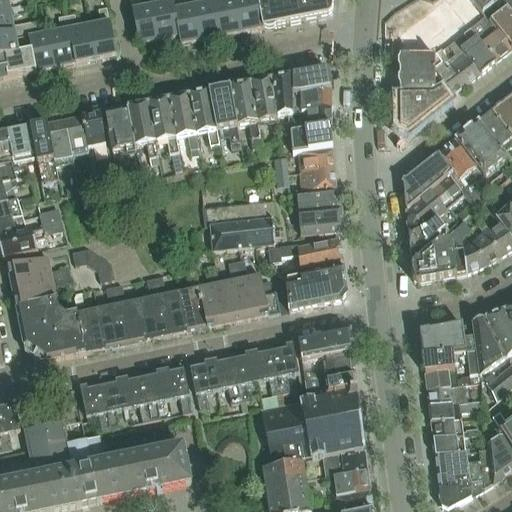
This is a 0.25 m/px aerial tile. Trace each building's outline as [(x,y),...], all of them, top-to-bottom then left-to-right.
[(0,0),(0,20),(11,19),(8,7),(22,4),(21,0),(0,0)] [(139,49),(159,45),(152,10),(140,12),(138,0),(129,0),(132,14),(139,49)] [(159,45),(179,41),(180,41),(172,0),(171,0),(163,0),(164,8),(152,10),(159,45)] [(180,49),(201,45),(194,10),(182,12),(179,0),(171,0),(172,0),(180,41),(179,41),(180,49)] [(204,0),(206,8),(194,10),(201,45),(221,41),(212,0),(204,0)] [(212,0),(221,41),(241,37),(234,2),(222,4),(221,0),(212,0)] [(261,33),(254,0),(244,0),(234,2),(241,37),(261,33)] [(254,0),(261,33),(298,26),(293,1),(281,3),(280,0),(254,0)] [(292,0),(293,1),(298,26),(327,21),(332,16),(333,0),(292,0)] [(442,56),(445,54),(470,34),(471,34),(487,22),(486,21),(469,0),(446,0),(419,21),(399,37),(399,62),(434,61),(437,61),(435,59),(441,54),(442,56)] [(469,0),(486,21),(505,7),(502,3),(499,0),(469,0)] [(511,14),(511,13),(510,14),(508,10),(490,25),(493,28),(492,28),(511,52),(511,14)] [(96,65),(116,61),(110,26),(109,26),(106,12),(98,14),(101,28),(89,30),(96,65)] [(0,47),(29,42),(37,40),(34,26),(13,31),(11,19),(0,20),(0,47)] [(76,69),(96,65),(89,30),(77,32),(74,19),(66,20),(76,69)] [(56,73),(76,69),(66,20),(58,22),(61,36),(49,38),(56,73)] [(511,54),(511,52),(492,28),(475,42),(496,67),(511,54)] [(36,77),(56,73),(49,38),(37,40),(29,42),(36,77)] [(0,47),(0,83),(36,77),(29,42),(0,47)] [(496,67),(475,42),(460,54),(480,80),(496,67)] [(480,80),(460,54),(445,66),(465,91),(480,80)] [(400,93),(400,102),(434,101),(445,99),(433,84),(434,74),(434,61),(399,62),(400,93)] [(465,91),(445,66),(442,69),(434,74),(433,84),(445,99),(448,104),(465,91)] [(300,79),(300,97),(330,91),(330,77),(327,74),(326,74),(300,79)] [(269,85),(278,120),(293,119),(292,80),(269,85)] [(269,85),(249,89),(258,128),(278,124),(277,120),(278,120),(269,85)] [(258,128),(249,89),(228,93),(237,132),(250,129),(252,143),(261,142),(258,128)] [(300,97),(300,116),(330,111),(330,91),(300,97)] [(237,132),(228,93),(208,97),(216,136),(227,134),(234,167),(243,165),(237,132)] [(216,136),(208,97),(187,101),(196,140),(207,138),(209,150),(219,148),(216,136)] [(448,104),(445,99),(434,101),(400,102),(400,132),(400,133),(408,137),(408,136),(448,104)] [(187,101),(168,105),(176,144),(187,141),(190,159),(199,158),(196,140),(187,101)] [(168,105),(147,109),(155,148),(168,145),(171,159),(172,159),(176,179),(182,178),(176,144),(168,105)] [(511,113),(505,105),(491,116),(511,142),(511,141),(511,113)] [(159,168),(155,148),(147,109),(127,112),(135,152),(146,149),(150,170),(159,168)] [(300,116),(300,134),(331,130),(330,111),(300,116)] [(111,156),(135,152),(127,112),(127,113),(105,117),(111,156)] [(479,126),(499,152),(511,142),(491,116),(479,126)] [(100,118),(82,121),(88,152),(88,154),(90,164),(108,161),(105,149),(100,118)] [(88,154),(88,152),(82,121),(65,124),(73,167),(74,167),(73,161),(89,158),(88,154)] [(55,170),(73,167),(65,124),(48,128),(55,170)] [(479,126),(455,145),(475,172),(476,171),(483,180),(507,161),(499,152),(479,126)] [(47,128),(30,131),(35,158),(40,188),(58,184),(55,170),(47,128)] [(332,151),(331,130),(291,135),(294,157),(332,151)] [(30,131),(7,136),(12,163),(35,158),(30,131)] [(7,136),(0,136),(0,163),(1,169),(12,167),(11,163),(12,163),(7,136)] [(458,185),(475,172),(455,145),(438,159),(439,161),(458,185)] [(270,161),(268,146),(257,147),(259,162),(270,161)] [(298,158),(300,179),(334,175),(332,153),(332,151),(294,157),(294,158),(298,158)] [(405,189),(403,190),(406,215),(429,197),(427,194),(433,188),(436,191),(448,182),(463,198),(476,215),(497,197),(485,182),(467,196),(438,159),(406,184),(407,185),(405,189)] [(289,191),(286,163),(274,164),(277,193),(289,191)] [(12,167),(1,169),(0,169),(0,186),(1,187),(10,184),(16,183),(12,167)] [(511,176),(511,170),(510,168),(502,175),(507,181),(511,176)] [(297,197),(297,200),(335,195),(334,175),(300,179),(301,196),(297,197)] [(139,176),(117,180),(119,189),(141,185),(139,176)] [(463,198),(448,182),(436,191),(429,197),(406,215),(408,237),(421,234),(432,227),(446,216),(465,200),(463,198)] [(0,207),(16,204),(10,184),(1,187),(0,186),(0,207)] [(297,200),(298,215),(340,211),(340,210),(336,211),(335,195),(297,200)] [(22,211),(35,208),(34,200),(20,204),(22,211)] [(0,222),(1,225),(21,221),(16,204),(0,207),(0,222)] [(243,254),(276,251),(273,224),(275,223),(274,206),(238,210),(243,254)] [(458,219),(463,224),(475,214),(471,209),(458,219)] [(243,254),(238,210),(204,213),(208,257),(212,256),(212,257),(243,254)] [(343,236),(340,211),(298,215),(301,240),(343,236)] [(511,214),(510,212),(496,224),(498,226),(511,243),(511,214)] [(58,213),(39,218),(44,240),(63,236),(58,213)] [(26,236),(21,221),(1,225),(0,224),(0,243),(17,238),(26,236)] [(511,243),(498,226),(486,235),(500,263),(511,254),(511,243)] [(408,237),(410,260),(420,258),(443,241),(432,227),(421,234),(408,237)] [(17,238),(0,243),(0,259),(2,261),(2,264),(37,256),(31,235),(26,236),(17,238)] [(474,243),(486,272),(500,263),(486,235),(482,238),(474,243)] [(463,250),(463,253),(467,280),(486,272),(474,243),(463,250)] [(301,276),(342,268),(343,268),(340,244),(298,253),(298,248),(268,252),(270,266),(282,265),(281,261),(299,259),(301,276)] [(463,253),(452,254),(452,247),(438,249),(443,284),(467,280),(463,253)] [(418,289),(443,284),(438,249),(411,271),(413,285),(418,289)] [(100,287),(114,284),(111,268),(88,253),(72,256),(75,270),(86,268),(98,277),(100,287)] [(7,270),(9,276),(14,305),(25,355),(33,361),(34,361),(36,367),(68,361),(59,314),(54,292),(72,289),(69,273),(51,277),(49,263),(7,270)] [(59,314),(68,361),(85,357),(85,358),(269,321),(260,279),(247,281),(244,266),(228,269),(231,285),(199,291),(195,275),(188,277),(192,294),(167,299),(163,282),(146,285),(149,303),(125,307),(122,290),(105,293),(109,311),(66,319),(59,314)] [(290,317),(319,311),(342,307),(346,300),(346,299),(343,272),(301,281),(286,283),(288,317),(290,317)] [(74,298),(76,311),(84,310),(81,296),(74,298)] [(511,310),(503,316),(511,330),(511,310)] [(511,359),(511,330),(503,316),(483,323),(506,364),(511,359)] [(511,378),(505,365),(483,323),(472,327),(473,333),(463,335),(464,343),(465,356),(467,373),(470,390),(479,389),(479,392),(482,390),(490,403),(511,388),(511,378)] [(464,343),(462,330),(425,337),(420,343),(423,361),(465,356),(464,343)] [(350,336),(339,338),(323,342),(326,363),(353,358),(350,336)] [(326,363),(323,342),(298,347),(301,366),(326,363)] [(298,378),(291,348),(271,352),(280,399),(291,396),(288,380),(298,378)] [(280,399),(271,352),(251,356),(257,386),(269,384),(273,400),(280,399)] [(257,386),(251,356),(230,361),(240,407),(250,405),(246,389),(257,386)] [(423,361),(425,378),(467,373),(465,356),(423,361)] [(324,383),(325,386),(355,381),(353,358),(326,363),(329,382),(324,383)] [(240,407),(230,361),(210,365),(217,395),(229,392),(232,409),(240,407)] [(210,365),(190,369),(195,399),(199,415),(207,413),(204,397),(217,395),(210,365)] [(191,416),(189,400),(183,370),(162,375),(168,405),(181,402),(184,418),(191,416)] [(425,378),(427,395),(466,391),(470,390),(467,373),(425,378)] [(168,405),(162,375),(142,379),(148,409),(168,405)] [(148,409),(142,379),(121,383),(127,413),(148,409)] [(357,396),(355,381),(325,386),(327,402),(357,396)] [(127,413),(121,383),(101,387),(107,417),(127,413)] [(107,417),(101,387),(80,392),(86,421),(107,417)] [(427,395),(428,407),(429,411),(468,407),(466,391),(427,395)] [(310,511),(303,466),(322,462),(364,454),(357,396),(327,402),(262,414),(272,471),(263,473),(268,511),(310,511)] [(14,405),(0,407),(0,439),(3,454),(11,453),(8,438),(20,435),(14,405)] [(429,411),(431,428),(462,424),(461,417),(482,415),(481,405),(468,407),(429,411)] [(497,432),(502,440),(511,455),(511,421),(504,427),(498,419),(491,424),(497,432)] [(431,428),(433,443),(464,440),(478,438),(478,432),(463,434),(462,424),(431,428)] [(63,426),(23,435),(33,480),(0,487),(0,511),(83,511),(192,490),(184,449),(104,466),(100,442),(67,448),(63,426)] [(435,460),(487,455),(486,450),(465,453),(464,440),(433,443),(435,460)] [(493,490),(511,476),(511,455),(502,440),(486,449),(486,450),(487,455),(492,491),(493,490)] [(367,475),(364,454),(322,462),(325,482),(333,480),(367,475)] [(435,460),(439,494),(458,492),(457,488),(466,486),(467,488),(481,486),(482,497),(492,491),(487,455),(435,460)] [(333,480),(335,500),(370,494),(367,475),(333,480)] [(458,492),(439,494),(441,511),(454,511),(482,497),(481,486),(467,488),(466,486),(457,488),(458,492)] [(372,511),(370,494),(335,500),(336,511),(372,511)]
